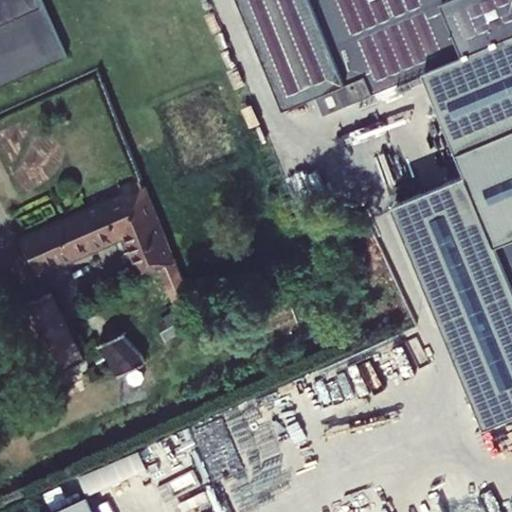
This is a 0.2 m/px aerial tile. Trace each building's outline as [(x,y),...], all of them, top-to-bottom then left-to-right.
[(42,0),(0,0),(0,85),(68,56),(42,0)] [(511,127),(511,0),(243,0),(288,105),(319,93),(327,111),(427,70),(460,149),(511,127)] [(511,127),(460,149),(470,172),(499,242),(501,241),(511,236),(511,127)] [(511,271),(499,242),(470,172),(397,204),(490,423),(511,413),(511,271)] [(141,181),(17,237),(24,253),(27,252),(30,259),(28,260),(35,278),(123,240),(139,279),(161,270),(175,307),(157,318),(167,340),(203,318),(191,301),(193,300),(148,183),(143,186),(141,181)] [(511,239),(503,244),(511,264),(511,239)] [(54,294),(26,306),(47,354),(50,353),(58,371),(81,361),(73,342),(75,341),(54,294)] [(132,329),(103,341),(113,366),(117,375),(147,362),(132,329)] [(141,450),(81,475),(89,493),(149,468),(141,450)] [(54,510),(54,511),(98,511),(90,493),(54,510)]
